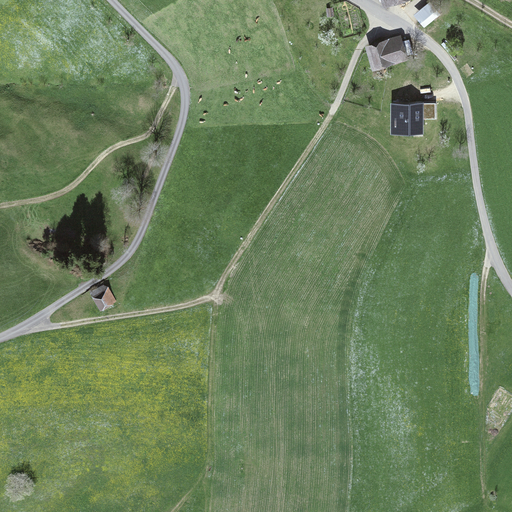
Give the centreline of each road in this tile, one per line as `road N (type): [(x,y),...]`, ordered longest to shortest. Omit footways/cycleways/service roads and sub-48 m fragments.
road 1 (track): [(20,327),(180,305),(213,289),(331,113),(380,13)]
road 2 (track): [(0,336),(127,254),(181,124),(178,68),(109,0)]
road 3 (track): [(357,0),(419,35),(455,78),(477,199),(511,290)]
road 4 (track): [(491,247),(480,308),(486,511)]
road 5 (track): [(0,203),(56,194),(109,149),(144,135),(178,68)]
